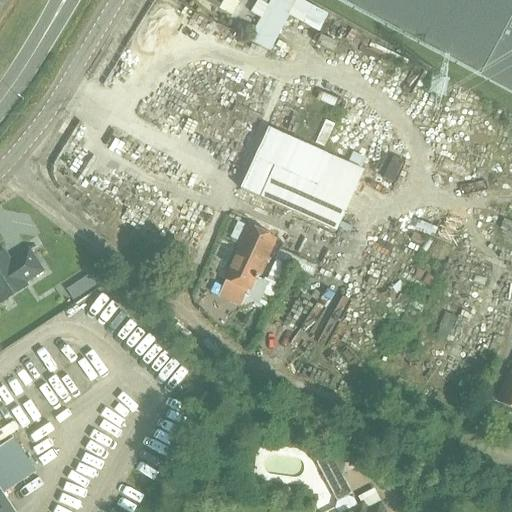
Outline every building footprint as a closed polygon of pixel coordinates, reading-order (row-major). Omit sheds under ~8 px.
[(256,41),(278,51),(295,14),(327,29),(335,10),(314,0),(259,0),(255,11),(268,16),(256,41)] [(511,0),(337,0),(511,93),(511,0)] [(363,171),(330,156),(268,128),(240,190),(303,218),(336,233),(363,171)] [(393,157),(383,180),(391,184),(402,162),(393,157)] [(259,276),(276,239),(246,226),(235,249),(238,250),(224,280),(249,291),(257,275),(259,276)] [(22,284),(42,271),(28,249),(16,257),(17,259),(9,264),(1,252),(0,252),(0,302),(24,287),(22,284)] [(275,260),(313,277),(318,267),(279,249),(275,260)] [(215,289),(224,273),(216,269),(207,285),(215,289)] [(511,370),(510,374),(498,402),(511,408),(511,370)] [(0,511),(13,511),(2,494),(35,472),(13,437),(0,445),(0,511)] [(336,461),(342,473),(354,467),(348,454),(336,461)] [(336,511),(382,511),(379,505),(371,490),(358,497),(362,505),(357,507),(353,498),(347,496),(336,502),(334,508),(336,511)]
